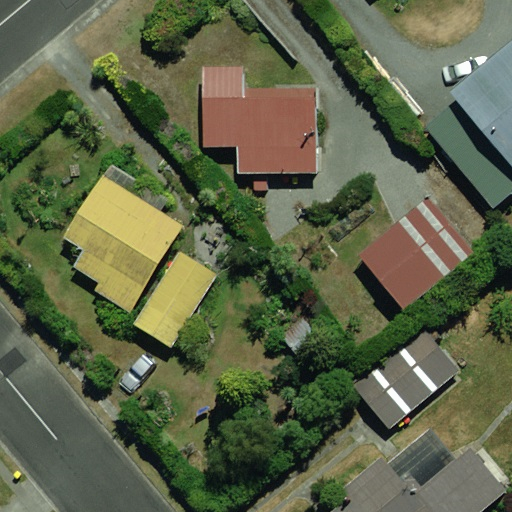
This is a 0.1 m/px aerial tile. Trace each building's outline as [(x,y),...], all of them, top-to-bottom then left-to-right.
[(511,46),(423,127),(495,207),(511,192),(511,46)] [(195,67),(194,145),(234,145),(233,180),(316,182),(318,106),(250,105),(251,68),(195,67)] [(104,169),(63,245),(109,270),(88,309),(170,352),(214,272),(150,238),(169,204),(104,169)] [(430,201),(350,264),(391,314),(474,248),(430,201)] [(409,339),(338,393),(373,438),(444,385),(409,339)] [(451,511),(486,482),(450,441),(405,481),(375,447),(314,500),(324,511),(451,511)]
